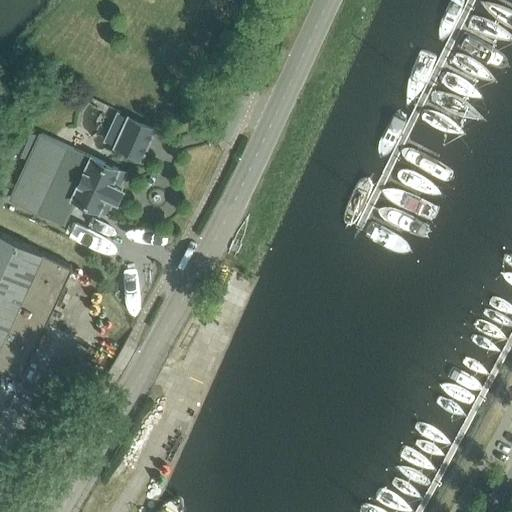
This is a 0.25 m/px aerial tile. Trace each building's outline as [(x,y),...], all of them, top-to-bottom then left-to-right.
[(155,127),(145,122),(128,114),(111,147),(140,160),(155,127)] [(24,127),(13,151),(28,158),(38,133),(24,127)] [(69,146),(42,133),(11,197),(62,221),(74,195),(100,208),(119,169),(92,156),(92,157),(68,146),(69,146)] [(0,182),(0,205),(1,206),(10,188),(0,182)] [(73,266),(0,232),(0,368),(21,378),(73,266)]
